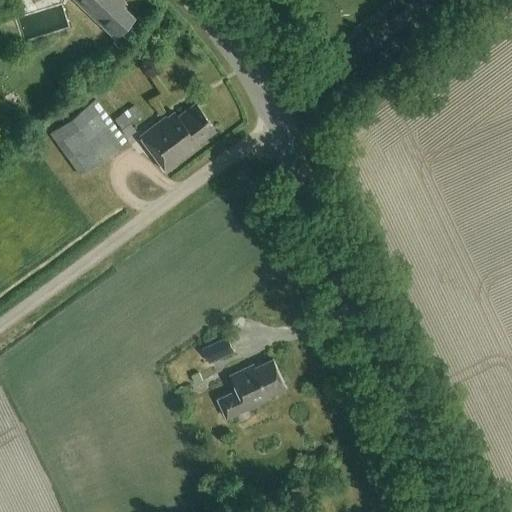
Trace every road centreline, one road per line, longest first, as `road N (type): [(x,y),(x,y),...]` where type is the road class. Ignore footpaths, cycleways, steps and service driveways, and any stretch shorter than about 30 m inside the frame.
road 1 (unclassified): [(452,511),(272,125)]
road 2 (track): [(0,329),(272,125)]
road 3 (unclassified): [(272,125),(429,0)]
road 4 (unclassified): [(272,125),(238,58),(190,0)]
